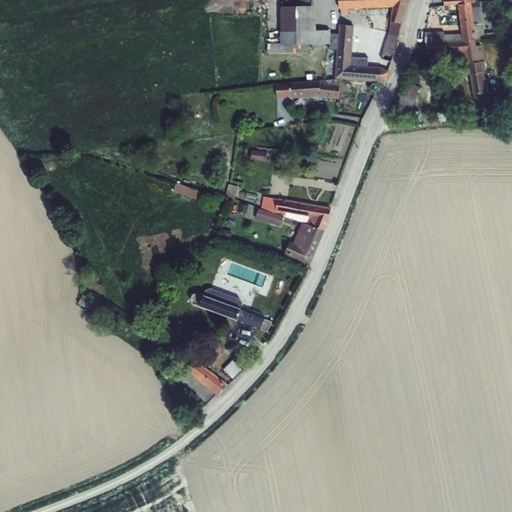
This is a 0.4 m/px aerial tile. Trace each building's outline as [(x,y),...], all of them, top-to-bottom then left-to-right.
[(267,44),(267,53),(308,53),(308,44),(330,44),(330,31),(316,31),(316,6),(310,6),(309,0),(285,0),(286,7),(280,7),(280,44),(267,44)] [(338,0),(339,9),(340,9),(340,14),(349,14),(349,9),(392,7),(388,35),(385,43),(384,43),(382,50),(380,50),(379,54),(382,54),(380,59),(391,62),(397,42),(408,0),(338,0)] [(471,3),(458,5),(461,34),(462,41),(475,39),(484,39),(483,25),(480,1),(476,2),(476,3),(471,3)] [(333,33),(332,50),(337,50),(334,79),(385,83),(378,67),(367,66),(368,57),(351,56),(354,26),(339,25),(338,33),(333,33)] [(462,41),(461,34),(444,35),(444,32),(425,32),(425,55),(464,53),(462,41)] [(462,41),(464,53),(467,75),(469,75),(483,72),(485,72),(481,46),(476,46),(475,39),(462,41)] [(483,72),(469,75),(473,95),(487,93),(483,72)] [(290,83),(276,84),(276,98),(291,96),(291,99),(318,97),(318,98),(338,99),(340,80),(290,82),(290,83)] [(408,82),(394,110),(408,116),(420,89),(417,86),(418,83),(412,80),(410,84),(408,82)] [(255,115),(246,118),(249,127),(258,124),(255,115)] [(256,151),(254,161),(263,162),(264,152),(256,151)] [(176,183),(173,192),(195,199),(198,190),(176,183)] [(228,184),(225,197),(234,199),(237,186),(228,184)] [(263,196),(260,209),(268,211),(283,216),(301,222),(306,224),(324,230),(328,219),(330,208),(278,199),(278,200),(263,196)] [(283,216),(268,211),(266,222),(280,226),(283,216)] [(306,224),(301,222),(293,243),(290,242),(284,255),(309,265),(324,230),(306,224)] [(224,230),(222,238),(230,240),(232,233),(224,230)] [(191,295),(190,299),(193,303),(199,306),(260,329),(264,319),(237,308),(239,303),(224,296),(224,295),(209,289),(206,297),(203,295),(196,294),(191,295)] [(83,295),(77,304),(84,307),(89,298),(83,295)] [(188,356),(180,366),(187,371),(182,378),(193,386),(197,380),(218,396),(227,384),(196,360),(195,361),(188,356)] [(224,371),(222,373),(227,378),(229,376),(232,379),(241,369),(232,360),(223,370),(224,371)]
